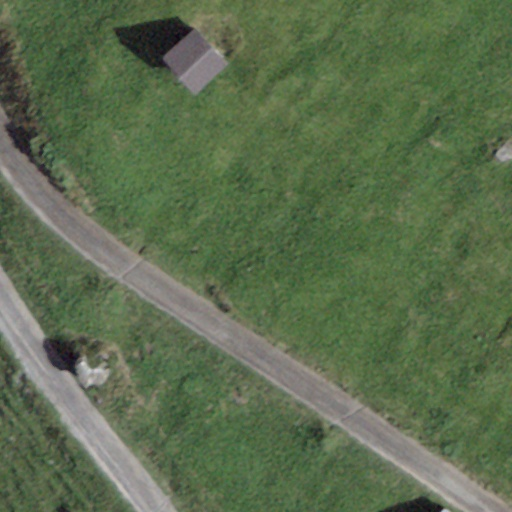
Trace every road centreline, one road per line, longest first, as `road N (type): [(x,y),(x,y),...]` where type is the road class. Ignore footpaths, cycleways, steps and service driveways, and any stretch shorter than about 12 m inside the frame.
road 1 (track): [(0,103),(162,270),(430,457),(495,511)]
road 2 (track): [(177,511),(0,279)]
